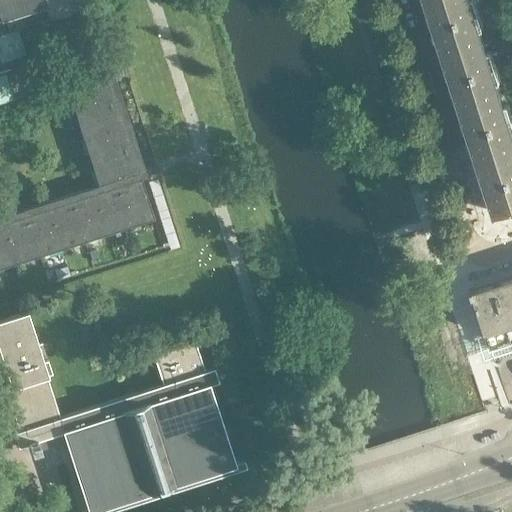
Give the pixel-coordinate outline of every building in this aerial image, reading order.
[(4,31),(0,19),(45,4),(49,16),(84,5),(82,0),(0,0),(0,102),(13,99),(6,74),(18,70),(14,58),(26,54),(17,27),(4,31)] [(482,37),(474,11),(470,0),(427,0),(443,50),(482,37)] [(500,91),(491,65),(482,37),(443,50),(460,104),(500,91)] [(116,101),(109,79),(114,77),(110,64),(92,70),(95,81),(67,90),(75,114),(116,101)] [(511,145),(511,129),(508,118),(500,91),(460,104),(478,157),(511,145)] [(123,124),(116,101),(75,114),(83,137),(123,124)] [(131,147),(123,124),(83,137),(90,160),(131,147)] [(511,206),(511,145),(478,157),(495,212),(511,206)] [(138,171),(131,147),(90,160),(98,184),(138,171)] [(153,217),(140,176),(117,184),(130,224),(153,217)] [(130,224),(117,184),(94,191),(107,232),(130,224)] [(107,232),(94,191),(71,199),(84,239),(107,232)] [(84,239),(71,199),(48,206),(61,247),(84,239)] [(61,247),(48,206),(25,213),(38,254),(61,247)] [(38,254),(25,213),(2,221),(15,261),(38,254)] [(0,266),(15,261),(2,221),(0,221),(0,266)] [(511,340),(511,277),(493,284),(511,341),(511,340)] [(511,341),(493,284),(473,290),(473,289),(470,290),(472,296),(474,295),(491,347),(511,341)] [(42,361),(37,345),(26,311),(0,319),(0,362),(1,362),(1,361),(3,361),(11,386),(10,386),(11,387),(11,388),(46,377),(46,376),(48,376),(47,374),(51,373),(47,359),(42,361)] [(233,462),(215,404),(208,384),(218,381),(213,367),(203,370),(192,336),(152,349),(162,383),(59,416),(46,377),(11,388),(11,387),(5,389),(18,430),(13,431),(17,446),(27,442),(29,448),(38,445),(37,439),(46,436),(62,431),(87,509),(78,511),(77,511),(103,511),(245,466),(243,459),(233,462)]
